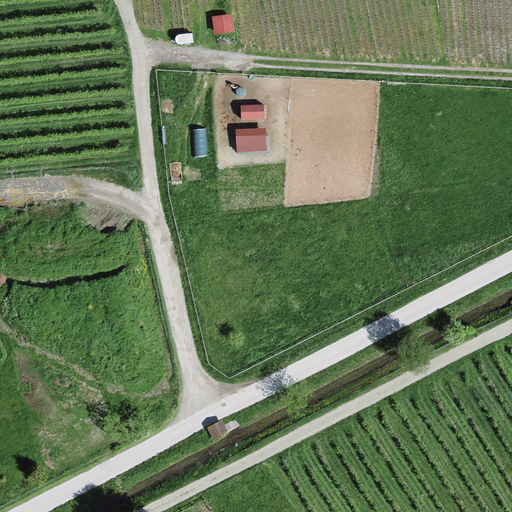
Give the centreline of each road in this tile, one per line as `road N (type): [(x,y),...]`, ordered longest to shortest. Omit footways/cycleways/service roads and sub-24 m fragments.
road 1 (unclassified): [(34,511),(511,263)]
road 2 (track): [(210,420),(163,360),(131,195),(118,39),(105,0)]
road 3 (track): [(165,511),(511,332)]
